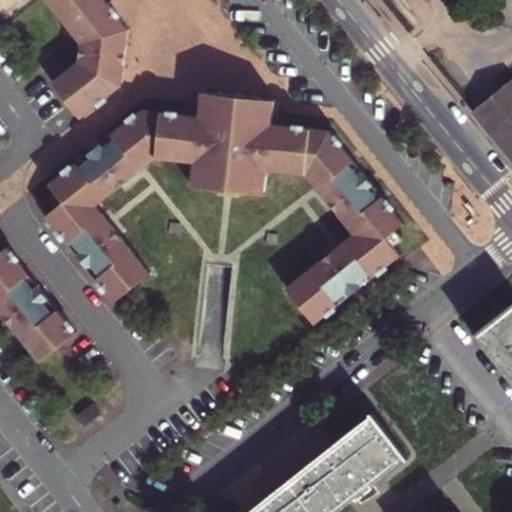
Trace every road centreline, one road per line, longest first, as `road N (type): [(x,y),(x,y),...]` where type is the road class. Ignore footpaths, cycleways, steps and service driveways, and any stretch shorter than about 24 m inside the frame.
road 1 (residential): [(511,240),(168,511)]
road 2 (tertiary): [(338,0),(511,212)]
